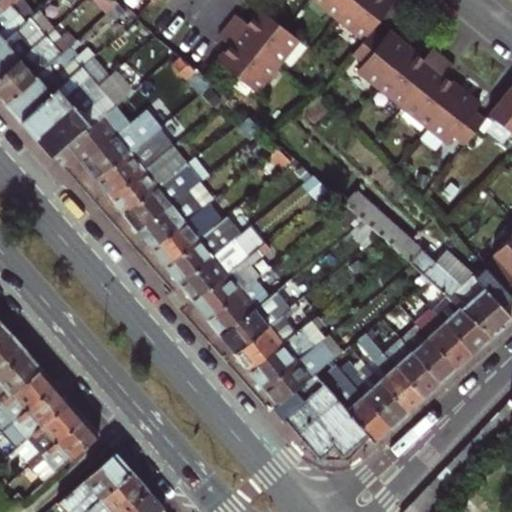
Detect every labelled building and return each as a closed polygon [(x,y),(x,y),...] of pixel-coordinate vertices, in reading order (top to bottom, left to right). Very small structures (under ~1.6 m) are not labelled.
[(0,0),(0,21),(11,12),(16,7),(18,5),(13,0),(0,0)] [(94,0),(93,1),(111,19),(120,11),(108,0),(94,0)] [(141,0),(154,10),(161,0),(173,0),(176,2),(178,0),(141,0)] [(464,151),(484,126),(474,117),(479,111),(445,83),(454,72),(432,54),(422,66),(387,38),(382,44),(371,36),(393,9),(382,0),(313,0),(366,42),(351,60),(361,69),(356,76),(448,150),(454,143),(464,151)] [(18,5),(16,7),(11,12),(26,29),(32,25),(34,23),(18,5)] [(116,25),(126,16),(120,11),(111,19),(116,25)] [(0,21),(0,52),(26,29),(11,12),(0,21)] [(297,46),(258,14),(245,29),(235,20),(216,43),(227,52),(216,67),(256,98),(297,46)] [(34,23),(32,25),(47,42),(56,34),(41,17),(34,23)] [(0,83),(47,42),(32,25),(26,29),(0,52),(0,83)] [(0,83),(0,101),(6,109),(76,49),(67,39),(63,42),(56,34),(47,42),(0,83)] [(23,128),(79,78),(72,69),(81,61),(77,55),(82,50),(79,46),(76,49),(6,109),(23,128)] [(23,128),(38,146),(108,85),(92,67),(79,78),(23,128)] [(115,111),(132,96),(116,78),(108,85),(38,146),(54,163),(69,150),(115,111)] [(511,100),(508,97),(496,112),(511,128),(511,100)] [(69,150),(85,170),(148,117),(146,115),(130,128),(115,111),(69,150)] [(511,128),(496,112),(488,121),(511,140),(511,128)] [(99,187),(143,150),(163,134),(148,117),(85,170),(99,187)] [(260,137),(248,126),(241,133),(253,143),(260,137)] [(99,187),(113,204),(157,168),(170,158),(178,151),(163,134),(143,150),(99,187)] [(191,167),(186,161),(178,151),(170,158),(157,168),(113,204),(126,221),(168,186),(183,173),(191,167)] [(213,179),(198,161),(191,167),(205,186),(213,179)] [(183,173),(168,186),(126,221),(140,239),(185,202),(199,190),(205,186),(191,167),(183,173)] [(205,186),(199,190),(185,202),(140,239),(154,255),(198,219),(208,211),(219,202),(205,186)] [(154,255),(169,274),(212,238),(205,228),(215,220),(208,211),(198,219),(154,255)] [(364,227),(351,238),(368,253),(381,242),(364,227)] [(395,228),(381,242),(397,256),(429,286),(492,342),(511,323),(511,316),(507,310),(511,305),(511,299),(508,295),(487,272),(479,280),(449,254),(438,265),(395,228)] [(182,290),(226,254),(231,250),(218,233),(212,238),(169,274),(182,290)] [(511,243),(494,260),(496,262),(486,272),(487,272),(508,295),(511,290),(511,243)] [(274,256),(268,248),(240,271),(196,308),(210,325),(242,299),(252,291),(254,289),(251,285),(272,268),(267,262),(274,256)] [(182,290),(196,308),(240,271),(226,254),(182,290)] [(279,290),(269,278),(254,289),(252,291),(258,298),(262,295),(267,301),(279,290)] [(445,329),(474,358),(492,342),(429,286),(421,293),(451,322),(445,329)] [(210,325),(224,342),(256,316),(242,299),(210,325)] [(238,360),(285,321),(279,314),(265,326),(260,320),(277,306),(274,301),(256,316),(224,342),(238,360)] [(238,360),(251,376),(282,351),(293,342),(285,331),(295,322),(293,320),(302,312),(304,315),(312,309),(307,303),(285,321),(238,360)] [(458,373),(417,331),(405,319),(399,311),(383,324),(390,331),(400,322),(424,347),(414,357),(442,387),(458,373)] [(458,373),(474,358),(445,329),(433,316),(417,331),(458,373)] [(0,324),(0,345),(11,336),(0,324)] [(392,352),(374,332),(365,339),(388,362),(391,359),(388,356),(392,352)] [(303,334),(293,342),(303,353),(313,345),(303,334)] [(0,374),(25,353),(11,336),(0,345),(0,374)] [(339,346),(332,338),(313,355),(319,363),(339,346)] [(426,402),(397,372),(388,362),(365,339),(357,345),(389,379),(381,386),(410,416),(426,402)] [(405,365),(397,372),(426,402),(442,387),(414,357),(405,347),(397,355),(405,365)] [(282,351),(251,376),(265,394),(296,368),(282,351)] [(0,404),(40,369),(25,353),(0,374),(0,404)] [(343,357),(333,366),(343,377),(354,389),(360,383),(349,371),(352,368),(343,357)] [(305,361),(296,368),(265,394),(278,410),(315,380),(318,378),(305,361)] [(0,414),(2,413),(11,424),(53,385),(40,369),(0,404),(0,414)] [(394,431),(365,401),(354,389),(343,377),(336,383),(354,404),(352,407),(355,410),(348,417),(370,442),(375,448),(394,431)] [(370,442),(348,417),(315,380),(278,410),(274,414),(319,464),(351,460),(370,442)] [(53,385),(11,424),(0,433),(5,438),(15,429),(25,440),(68,402),(53,385)] [(394,431),(410,416),(381,386),(365,401),(394,431)] [(25,461),(30,467),(83,419),(68,402),(25,440),(35,452),(25,461)] [(511,404),(510,402),(499,413),(511,426),(511,404)] [(2,413),(0,414),(0,432),(0,433),(11,424),(2,413)] [(489,423),(507,443),(511,437),(511,426),(499,413),(489,423)] [(83,419),(30,467),(45,484),(99,438),(83,419)] [(498,452),(507,443),(489,423),(479,433),(498,452)] [(15,429),(5,438),(15,450),(25,440),(15,429)] [(471,442),(490,461),(498,452),(479,433),(471,442)] [(35,452),(25,440),(15,450),(25,461),(35,452)] [(482,470),(490,461),(471,442),(462,450),(482,470)] [(454,459),(473,479),(482,470),(462,450),(454,459)] [(117,458),(59,509),(61,511),(87,511),(131,474),(117,458)] [(454,459),(444,469),(464,489),(473,479),(454,459)] [(436,478),(456,498),(464,489),(444,469),(436,478)] [(125,511),(147,493),(131,474),(87,511),(125,511)] [(436,478),(427,487),(447,507),(456,498),(436,478)] [(0,511),(13,511),(16,509),(0,487),(0,511)] [(418,496),(434,511),(442,511),(447,507),(427,487),(418,496)] [(161,511),(163,510),(147,493),(125,511),(161,511)] [(434,511),(418,496),(409,505),(416,511),(434,511)]
